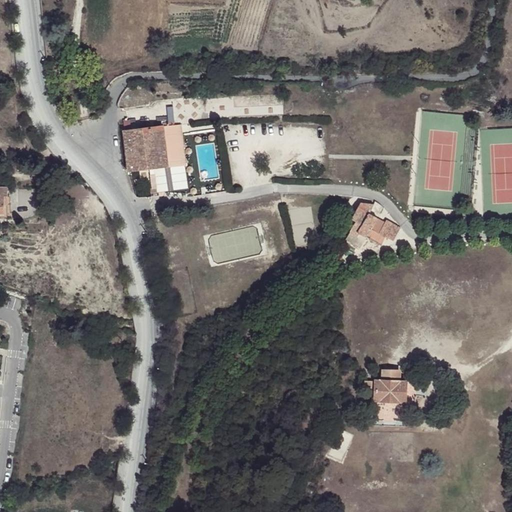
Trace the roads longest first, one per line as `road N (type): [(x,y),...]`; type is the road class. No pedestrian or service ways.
road 1 (residential): [(496,0),(486,65),(476,76),(147,77),(120,85),(110,114),(111,186)]
road 2 (track): [(422,238),(332,268),(243,342),(215,383),(174,511)]
road 3 (residential): [(129,511),(151,334),(130,216),(111,186)]
road 4 (residential): [(111,186),(53,130),(35,74),(28,0)]
